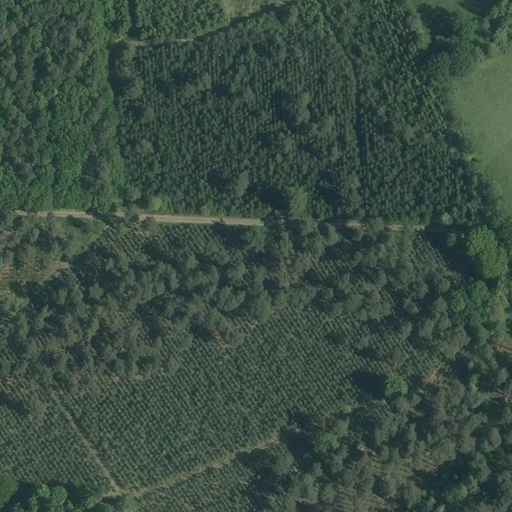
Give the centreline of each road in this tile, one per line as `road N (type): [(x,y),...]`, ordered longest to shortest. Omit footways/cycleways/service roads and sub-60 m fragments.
road 1 (track): [(511,299),(485,245),(459,232),(0,213)]
road 2 (track): [(280,511),(416,396),(441,340),(508,290)]
road 3 (track): [(107,217),(0,324)]
